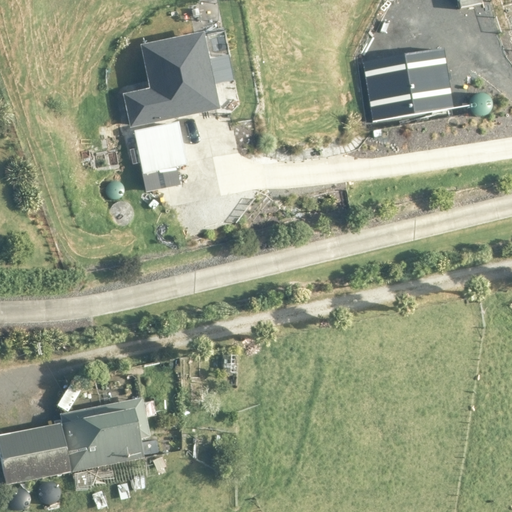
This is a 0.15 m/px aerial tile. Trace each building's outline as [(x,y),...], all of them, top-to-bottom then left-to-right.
[(186,168),(180,125),(234,117),(229,80),(212,82),(206,38),(141,47),(147,87),(120,91),(126,132),(133,131),(143,197),(162,194),(159,172),(186,168)] [(221,356),(221,374),(235,375),(235,357),(221,356)] [(140,400),(58,416),(60,425),(0,436),(0,473),(3,487),(139,461),(135,441),(147,439),(140,400)] [(124,468),(102,473),(104,482),(126,478),(124,468)] [(94,503),(93,495),(101,494),(97,472),(67,477),(71,499),(85,496),(87,504),(94,503)]
